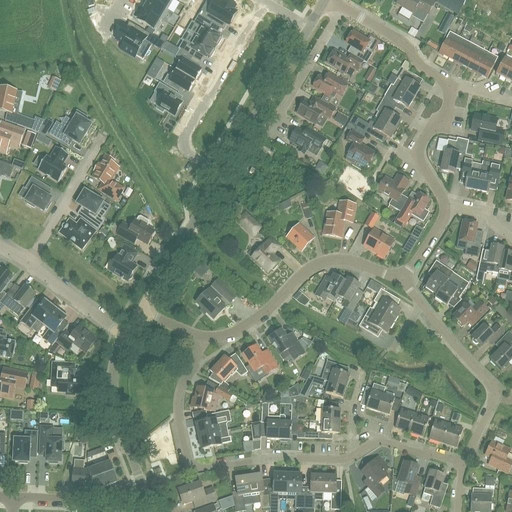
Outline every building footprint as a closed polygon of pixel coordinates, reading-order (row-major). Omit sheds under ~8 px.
[(150,0),(144,11),(161,21),(167,11),(150,0)] [(173,0),(150,0),(167,11),(174,14),(180,4),(174,0),(173,0)] [(225,1),(224,1),(222,0),(207,0),(198,16),(212,24),(216,17),(227,24),(229,25),(234,17),(236,13),(233,11),(235,7),(225,1)] [(398,0),(396,5),(401,8),(398,14),(409,20),(411,16),(422,23),(427,15),(435,2),(431,0),(398,0)] [(144,11),(137,21),(149,28),(155,32),(161,21),(144,11)] [(192,23),(187,32),(215,49),(217,46),(218,47),(222,41),(220,40),(221,38),(215,34),(208,30),(212,24),(198,16),(194,24),(192,23)] [(444,21),(440,29),(445,32),(450,23),(444,21)] [(123,29),(117,40),(124,45),(121,50),(134,58),(135,56),(139,50),(140,51),(141,49),(140,48),(143,42),(151,47),(152,46),(161,51),(165,44),(152,37),(146,33),(135,27),(131,34),(126,31),(123,29)] [(146,33),(152,37),(155,32),(149,28),(146,33)] [(183,42),(178,50),(180,51),(192,58),(196,52),(202,56),(208,59),(210,58),(211,59),(215,53),(213,52),(215,49),(187,32),(181,41),(183,42)] [(370,36),(367,41),(353,33),(347,44),(360,51),(356,58),(363,62),(367,64),(372,54),(373,54),(380,41),(370,36)] [(448,59),(459,39),(449,34),(439,54),(448,59)] [(458,64),(468,44),(459,39),(448,59),(458,64)] [(468,70),(478,49),(468,44),(458,64),(468,70)] [(477,75),(488,54),(478,49),(468,70),(477,75)] [(176,58),(175,59),(181,62),(176,71),(195,82),(202,71),(198,69),(189,64),(192,58),(180,51),(176,58)] [(363,62),(356,58),(351,55),(348,61),(334,53),(334,54),(332,54),(330,57),(331,58),(328,64),(346,75),(350,68),(358,72),(363,62)] [(488,54),(477,75),(486,79),(497,59),(488,54)] [(505,81),(511,67),(511,63),(504,59),(495,76),(505,81)] [(160,71),(152,66),(146,76),(154,81),(160,71)] [(373,83),(378,72),(372,69),(366,80),(373,83)] [(397,80),(393,87),(414,99),(420,88),(419,88),(414,85),(417,78),(407,72),(403,70),(397,80)] [(168,77),(163,84),(179,93),(181,89),(184,90),(189,93),(195,82),(176,71),(171,79),(168,77)] [(341,97),(347,87),(327,74),(324,80),(320,77),(313,88),(332,100),(334,99),(337,95),(341,97)] [(59,92),(62,81),(54,78),(50,89),(59,92)] [(160,84),(154,93),(155,94),(162,98),(157,106),(158,107),(156,110),(163,114),(165,111),(175,117),(182,104),(180,103),(174,99),(177,94),(160,84)] [(393,87),(384,102),(395,108),(397,104),(405,108),(407,110),(414,99),(393,87)] [(0,111),(11,114),(11,113),(18,115),(19,110),(12,108),(16,92),(0,88),(0,111)] [(329,120),(335,110),(314,98),(310,105),(305,102),(297,115),(315,125),(321,115),(329,120)] [(382,101),(376,112),(383,116),(380,121),(395,130),(401,121),(391,115),(390,114),(393,109),(394,109),(395,108),(384,102),(382,101)] [(91,126),(91,125),(90,124),(90,125),(85,121),(87,118),(76,111),(70,121),(73,122),(68,130),(56,122),(56,123),(57,124),(54,128),(53,128),(49,134),(59,141),(63,135),(78,144),(78,145),(79,145),(80,144),(79,144),(83,138),(87,132),(90,126),(91,126)] [(17,126),(31,131),(34,121),(20,116),(17,126)] [(500,146),(503,133),(495,131),(497,121),(474,116),(474,118),(472,119),(471,123),(473,124),(471,132),(480,134),(479,141),(500,146)] [(370,122),(364,132),(377,140),(381,134),(390,140),(395,130),(380,121),(377,126),(370,122)] [(0,151),(5,153),(9,142),(19,145),(24,132),(1,124),(0,126),(0,151)] [(290,142),(299,148),(297,152),(304,156),(311,145),(320,151),(327,141),(311,131),(307,129),(304,134),(297,130),(290,142)] [(347,157),(345,160),(353,165),(355,162),(365,168),(373,154),(360,146),(364,139),(352,131),(346,141),(353,145),(347,157)] [(36,136),(28,133),(23,147),(31,150),(36,136)] [(445,152),(441,172),(454,174),(455,169),(457,159),(464,161),(465,155),(467,146),(467,145),(468,141),(462,140),(456,139),(456,143),(448,141),(446,152),(445,152)] [(58,183),(66,169),(60,165),(62,162),(63,163),(68,155),(56,148),(49,159),(46,157),(38,171),(58,183)] [(461,174),(460,180),(466,181),(465,185),(464,189),(476,191),(479,174),(481,165),(472,163),(473,156),(471,156),(465,155),(464,161),(462,171),(461,174)] [(106,156),(92,177),(103,184),(99,190),(116,201),(123,189),(114,184),(113,185),(109,182),(118,168),(112,165),(114,161),(106,156)] [(0,176),(10,179),(14,167),(0,162),(0,170),(1,171),(0,176)] [(479,174),(476,191),(488,193),(489,190),(489,188),(496,190),(498,182),(502,165),(493,164),(492,168),(481,165),(479,174)] [(400,212),(408,199),(401,195),(404,191),(403,191),(408,182),(397,175),(393,183),(385,178),(377,191),(392,199),(388,205),(400,212)] [(35,207),(44,212),(45,209),(47,211),(52,203),(50,202),(51,199),(39,192),(43,184),(32,178),(25,189),(31,193),(26,201),(27,202),(26,204),(34,209),(35,207)] [(76,204),(81,207),(91,213),(87,219),(92,223),(91,225),(97,230),(104,219),(96,214),(103,202),(96,198),(97,197),(92,194),(92,195),(84,191),(83,192),(82,191),(79,196),(80,197),(76,204)] [(427,213),(423,211),(428,201),(424,198),(423,196),(420,194),(418,195),(417,194),(413,202),(408,199),(400,212),(396,219),(404,224),(410,215),(422,222),(427,213)] [(288,200),(280,205),(283,211),(291,207),(288,200)] [(312,214),(320,211),(317,202),(309,205),(312,214)] [(352,224),(355,206),(341,203),(338,216),(328,214),(324,236),(340,239),(344,222),(352,224)] [(371,230),(379,217),(371,213),(363,225),(371,230)] [(244,214),(237,222),(252,235),(258,228),(244,214)] [(123,224),(116,235),(133,245),(137,239),(147,245),(154,232),(146,227),(149,223),(148,221),(140,217),(138,218),(136,221),(135,221),(131,228),(123,224)] [(62,229),(59,233),(81,251),(96,232),(80,220),(76,225),(69,220),(65,225),(63,224),(62,225),(61,226),(61,227),(62,229)] [(472,242),(474,231),(476,225),(462,222),(458,241),(466,242),(463,255),(477,257),(479,244),(472,242)] [(303,251),(314,239),(299,226),(288,238),(303,251)] [(102,228),(100,232),(107,238),(110,233),(102,228)] [(384,258),(393,242),(373,230),(363,246),(384,258)] [(412,237),(405,251),(411,254),(419,241),(412,237)] [(276,265),(279,261),(273,255),(279,248),(271,239),(264,247),(263,246),(252,258),(268,273),(272,270),(274,271),(278,267),(276,265)] [(117,256),(108,271),(121,278),(120,279),(122,281),(123,279),(127,282),(128,280),(130,280),(131,279),(132,278),(132,276),(132,274),(136,267),(131,264),(137,254),(124,246),(118,256),(117,256)] [(482,259),(479,273),(484,274),(486,275),(486,273),(491,274),(492,271),(497,272),(497,270),(501,252),(502,253),(502,249),(491,246),(490,246),(487,260),(482,259)] [(497,270),(497,272),(503,273),(502,277),(501,280),(511,282),(511,269),(510,269),(511,260),(511,254),(502,253),(501,252),(497,270)] [(435,298),(448,280),(451,276),(439,268),(442,265),(436,262),(428,275),(433,278),(425,288),(436,296),(435,298)] [(199,268),(206,274),(210,270),(204,264),(199,268)] [(0,301),(0,302),(5,296),(1,293),(12,278),(11,277),(12,276),(8,272),(6,273),(0,269),(0,268),(0,301)] [(334,303),(348,279),(347,279),(345,282),(334,276),(331,280),(326,277),(315,296),(325,301),(326,298),(334,303)] [(451,276),(448,280),(435,298),(447,306),(454,296),(459,299),(469,284),(464,280),(461,284),(451,276)] [(348,279),(334,303),(338,296),(347,301),(344,307),(353,312),(363,294),(357,290),(360,286),(348,279)] [(221,296),(222,296),(228,290),(218,280),(212,287),(213,287),(208,291),(196,302),(214,320),(225,308),(217,300),(221,296)] [(5,296),(0,302),(0,311),(4,306),(13,313),(19,305),(24,309),(35,294),(31,291),(30,288),(28,287),(26,287),(25,286),(17,297),(9,291),(5,296)] [(299,291),(293,299),(299,304),(305,307),(310,301),(299,291)] [(376,304),(373,310),(377,312),(393,322),(400,310),(396,308),(390,305),(393,299),(380,291),(374,302),(376,304)] [(490,303),(487,306),(491,309),(499,301),(493,296),(488,301),(490,303)] [(37,321),(43,326),(55,310),(51,306),(53,305),(47,300),(45,302),(44,301),(42,304),(37,300),(20,322),(30,329),(37,321)] [(471,327),(488,310),(479,301),(470,310),(465,305),(453,317),(463,327),(467,323),(471,327)] [(365,317),(359,327),(370,333),(374,326),(382,331),(387,334),(393,322),(377,312),(373,310),(370,308),(365,317)] [(55,310),(43,326),(49,330),(42,338),(52,346),(68,325),(63,322),(66,318),(65,317),(66,315),(60,311),(59,313),(55,310)] [(349,320),(346,326),(357,332),(359,328),(356,326),(357,324),(349,320)] [(484,326),(472,339),(473,340),(472,341),(473,343),(475,345),(477,346),(478,345),(481,348),(487,342),(491,346),(504,333),(497,326),(490,332),(484,326)] [(65,333),(57,343),(67,351),(73,344),(86,353),(95,341),(94,340),(94,338),(91,335),(89,336),(78,327),(71,337),(65,333)] [(293,361),(295,360),(306,353),(298,342),(292,345),(282,330),(269,338),(284,361),(290,356),(293,361)] [(511,335),(509,333),(498,343),(503,348),(500,351),(491,360),(501,370),(511,358),(511,353),(507,348),(511,342),(511,335)] [(326,344),(315,338),(312,344),(323,350),(326,344)] [(0,356),(12,359),(12,358),(15,342),(0,339),(0,356)] [(266,375),(278,368),(272,358),(266,362),(256,347),(244,355),(255,372),(262,368),(266,375)] [(234,366),(228,360),(225,358),(212,372),(214,373),(212,376),(210,378),(209,379),(221,386),(222,385),(223,382),(230,375),(232,377),(236,372),(242,377),(248,373),(241,361),(234,366)] [(330,382),(347,387),(351,376),(347,374),(340,372),(342,367),(327,362),(322,380),(330,382)] [(76,365),(65,364),(52,363),(51,388),(59,389),(58,393),(66,394),(66,395),(73,395),(74,394),(82,395),(82,392),(84,391),(84,389),(85,388),(84,386),(84,384),(83,383),(83,379),(75,378),(76,365)] [(12,398),(14,388),(24,390),(27,374),(4,369),(3,377),(0,376),(0,393),(4,394),(3,397),(12,398)] [(33,373),(29,389),(38,391),(41,374),(33,373)] [(344,399),(347,387),(330,382),(322,380),(309,376),(306,381),(328,389),(326,393),(344,399)] [(403,392),(406,385),(399,383),(397,390),(403,392)] [(229,393),(219,387),(218,387),(214,393),(220,396),(229,401),(233,404),(237,398),(232,395),(233,395),(229,393)] [(289,389),(279,390),(280,399),(292,398),(299,396),(294,387),(290,390),(289,389)] [(367,390),(362,403),(368,405),(367,408),(367,409),(378,413),(384,396),(383,395),(386,389),(380,387),(378,394),(372,392),(367,390)] [(198,388),(195,399),(193,398),(191,407),(193,408),(209,411),(214,393),(214,392),(205,390),(198,388)] [(280,422),(280,440),(282,440),(281,442),(288,443),(288,442),(288,441),(292,441),(292,436),(292,432),(297,432),(297,426),(298,403),(299,396),(292,398),(291,405),(291,422),(285,422),(285,418),(284,416),(280,416),(280,417),(280,422)] [(299,396),(298,403),(305,404),(307,398),(299,396)] [(384,396),(378,413),(390,416),(396,399),(384,396)] [(29,401),(29,411),(38,411),(38,401),(29,401)] [(316,413),(316,415),(317,417),(317,421),(341,422),(342,410),(323,409),(317,409),(317,412),(316,413)] [(410,431),(416,414),(401,410),(395,429),(411,434),(411,432),(411,431),(410,431)] [(208,422),(197,424),(199,437),(219,433),(217,425),(228,423),(232,422),(230,411),(216,414),(217,420),(208,422)] [(12,421),(24,421),(24,412),(12,412),(12,421)] [(42,413),(42,422),(50,422),(50,414),(42,413)] [(411,432),(411,434),(424,438),(430,419),(416,414),(410,431),(411,431),(411,432)] [(262,416),(262,423),(268,423),(267,439),(267,440),(280,440),(280,422),(268,422),(268,417),(268,416),(262,416)] [(297,426),(297,432),(298,432),(298,436),(298,439),(301,439),(303,439),(323,440),(323,434),(333,434),(341,435),(341,422),(317,421),(316,421),(315,427),(323,427),(322,433),(304,432),(304,430),(304,428),(303,427),(302,426),(301,426),(297,426)] [(444,442),(450,425),(436,421),(430,440),(445,444),(445,442),(444,442)] [(262,423),(251,425),(253,441),(261,440),(261,439),(262,423)] [(445,442),(445,444),(458,449),(464,429),(450,425),(444,442),(445,442)] [(53,428),(41,428),(39,457),(46,458),(46,462),(49,462),(49,464),(58,464),(58,463),(61,463),(61,451),(63,451),(64,442),(62,442),(62,440),(52,440),(53,428)] [(15,439),(13,462),(19,462),(19,464),(28,464),(28,463),(29,463),(30,447),(37,447),(38,433),(26,432),(25,440),(15,439)] [(219,433),(199,437),(202,450),(232,443),(231,437),(220,440),(219,433)] [(493,468),(508,475),(511,466),(511,455),(509,454),(510,451),(492,443),(486,456),(491,459),(488,465),(493,468)] [(371,502),(377,498),(384,492),(377,485),(387,476),(384,474),(387,471),(387,467),(378,458),(362,473),(373,485),(368,489),(368,488),(364,492),(371,502)] [(89,470),(84,469),(84,461),(74,461),(72,486),(95,488),(96,490),(118,482),(111,462),(89,470)] [(422,479),(416,477),(419,467),(405,463),(398,482),(408,484),(405,493),(416,497),(422,479)] [(425,488),(421,500),(428,502),(430,496),(433,497),(430,506),(441,509),(444,498),(438,496),(445,476),(431,471),(425,488)] [(262,474),(249,476),(252,494),(260,493),(261,503),(261,509),(263,509),(271,508),(270,495),(265,496),(263,481),(262,474)] [(274,495),(270,495),(271,508),(271,511),(275,511),(276,511),(276,508),(279,508),(279,500),(288,500),(288,494),(289,475),(275,474),(275,480),(274,495)] [(289,475),(288,494),(296,494),(296,500),(296,509),(299,509),(306,509),(306,496),(302,496),(302,488),(302,475),(289,475)] [(306,509),(305,511),(314,511),(314,509),(315,509),(316,501),(324,501),(325,476),(312,475),(311,497),(306,496),(306,509)] [(239,496),(234,497),(235,511),(241,511),(246,511),(244,496),(252,494),(249,476),(236,478),(239,496)] [(325,476),(324,501),(332,501),(332,510),(341,510),(342,499),(342,495),(337,494),(337,476),(325,476)] [(195,508),(217,501),(213,489),(203,492),(200,483),(178,490),(184,505),(193,502),(195,508)] [(494,490),(485,490),(484,490),(483,497),(473,497),(473,511),(477,511),(490,511),(491,498),(494,498),(494,490)]
